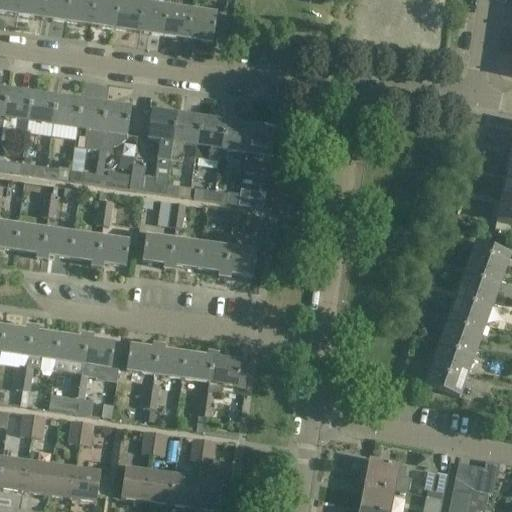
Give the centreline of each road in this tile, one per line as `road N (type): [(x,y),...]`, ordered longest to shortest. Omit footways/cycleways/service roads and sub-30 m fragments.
road 1 (residential): [(361,91),(0,46)]
road 2 (residential): [(323,350),(48,310)]
road 3 (residential): [(323,350),(361,91)]
road 4 (residential): [(312,419),(511,456)]
